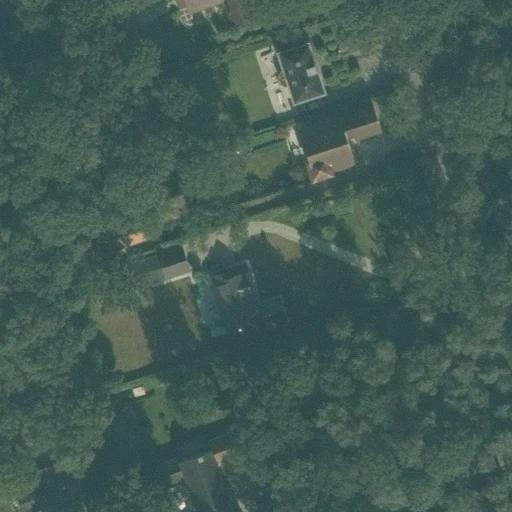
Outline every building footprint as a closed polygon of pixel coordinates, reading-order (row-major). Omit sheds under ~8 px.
[(224,27),(250,18),(244,0),(175,0),(181,15),(216,3),(224,27)] [(284,102),(323,90),(306,36),(267,48),(284,102)] [(373,129),(366,105),(282,131),(298,182),(350,166),(342,139),(373,129)] [(145,284),(187,276),(183,260),(142,268),(145,284)] [(248,335),(281,325),(273,300),(249,307),(237,266),(201,277),(216,329),(244,321),(248,335)] [(14,511),(62,511),(95,499),(75,452),(2,481),(14,511)] [(161,511),(212,511),(230,505),(209,452),(147,477),(161,511)]
